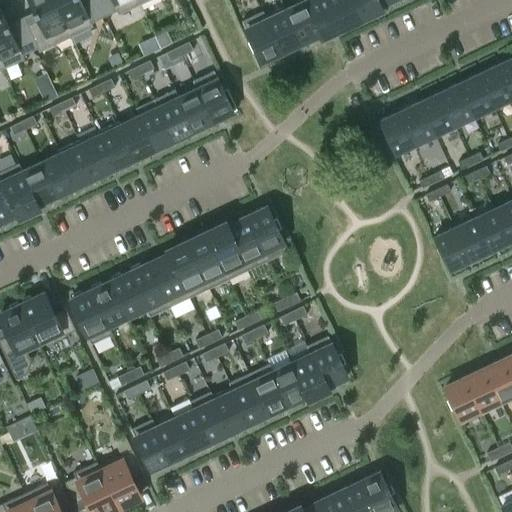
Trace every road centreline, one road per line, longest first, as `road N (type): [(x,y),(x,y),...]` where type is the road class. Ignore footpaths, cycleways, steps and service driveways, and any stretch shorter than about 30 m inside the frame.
road 1 (residential): [(503,0),(342,75),(249,160),(0,277)]
road 2 (residential): [(182,511),(362,427),(463,323),(511,299)]
